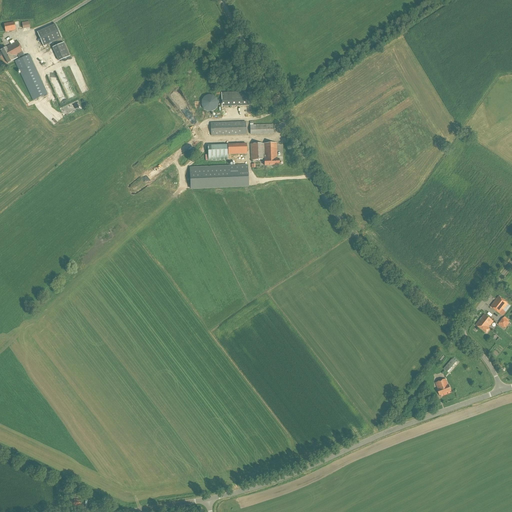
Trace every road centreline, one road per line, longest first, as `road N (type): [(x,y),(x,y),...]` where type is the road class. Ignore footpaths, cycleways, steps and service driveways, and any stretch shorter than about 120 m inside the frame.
road 1 (unclassified): [(458,331),(329,201),(220,0)]
road 2 (unclassified): [(501,390),(293,474),(208,498)]
